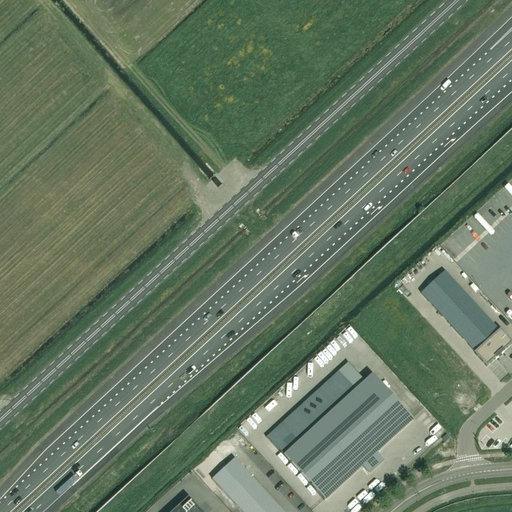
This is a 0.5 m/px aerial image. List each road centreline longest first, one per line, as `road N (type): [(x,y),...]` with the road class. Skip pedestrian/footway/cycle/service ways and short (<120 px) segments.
road 1 (motorway): [(511,39),(1,511)]
road 2 (motorway): [(33,511),(511,69)]
road 3 (primary): [(457,0),(0,420)]
